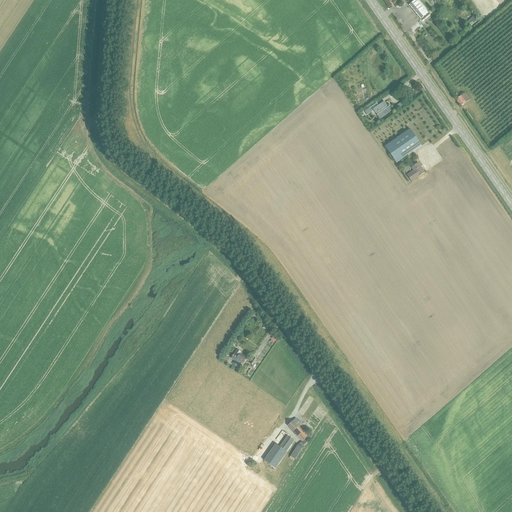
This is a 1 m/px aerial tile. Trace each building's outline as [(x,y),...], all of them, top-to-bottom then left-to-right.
[(415,0),(409,5),(417,15),(421,20),(427,14),(415,0)] [(456,100),(461,107),(470,100),(465,93),(456,100)] [(379,106),(374,110),(376,113),(378,115),(377,115),(380,119),(392,110),(389,107),(388,108),(386,106),(387,106),(384,102),(379,106)] [(379,106),(377,104),(369,109),(365,112),(367,114),(371,112),(374,110),(379,106)] [(397,163),(422,146),(410,130),(385,147),(397,163)] [(407,176),(412,182),(425,173),(418,163),(411,168),(414,171),(407,176)] [(231,358),(235,361),(241,365),(242,363),(244,364),(247,359),(240,354),(241,352),(237,350),(234,354),(231,358)] [(305,440),(308,437),(296,424),(299,422),(296,418),(288,426),(302,442),(301,443),(301,442),(298,445),(293,452),(298,455),(302,448),(304,446),(304,445),(307,442),(305,440)] [(288,436),(280,447),(276,444),(264,461),(276,469),(287,452),(286,452),(294,441),(288,436)]
